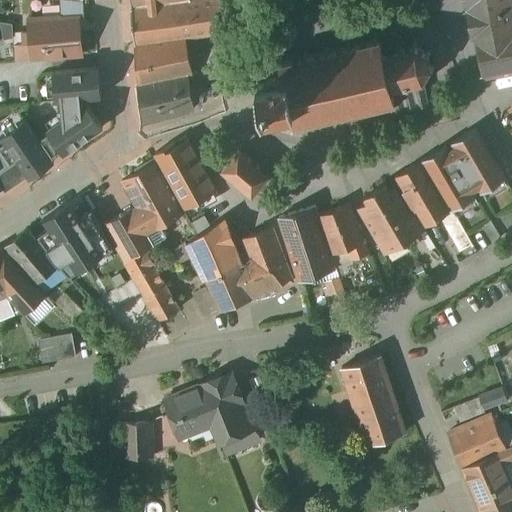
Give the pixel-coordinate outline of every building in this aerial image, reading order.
[(126,0),(129,44),(175,40),(223,35),(219,0),(126,0)] [(452,0),(457,19),(507,8),(505,0),(452,0)] [(511,66),(511,30),(507,8),(457,19),(469,76),(511,66)] [(78,15),(23,18),(24,31),(12,32),(14,59),(80,56),(78,15)] [(241,82),(249,122),(277,116),(280,129),(379,107),(381,119),(415,110),(409,86),(418,74),(417,57),(405,44),(372,52),(368,37),(267,60),(270,75),(241,82)] [(132,88),(183,77),(175,40),(129,44),(132,88)] [(93,59),(43,61),(45,93),(53,93),(54,115),(41,125),(57,156),(101,130),(82,101),(96,98),(93,59)] [(183,77),(132,88),(140,122),(190,111),(183,77)] [(511,104),(500,110),(511,135),(511,152),(506,156),(511,167),(511,104)] [(53,161),(19,118),(0,132),(0,146),(27,181),(53,161)] [(416,165),(436,199),(466,181),(478,201),(504,186),(472,132),(416,165)] [(182,142),(147,154),(152,162),(181,211),(211,193),(182,142)] [(264,176),(231,150),(212,173),(245,200),(264,176)] [(145,232),(181,211),(152,162),(116,183),(128,203),(145,232)] [(436,199),(416,165),(390,178),(416,224),(436,212),(455,244),(461,241),(436,199)] [(416,224),(390,178),(352,199),(377,245),(416,224)] [(98,227),(74,196),(30,228),(77,291),(99,275),(75,244),(98,227)] [(365,255),(345,200),(311,212),(325,253),(343,247),(348,261),(365,255)] [(145,232),(128,203),(95,222),(98,227),(152,321),(176,308),(143,251),(153,246),(145,232)] [(292,280),(329,269),(325,253),(311,212),(310,205),(273,216),(292,280)] [(179,240),(211,315),(291,281),(266,223),(237,235),(247,259),(236,264),(218,223),(179,240)] [(22,226),(0,244),(0,250),(29,285),(54,264),(22,226)] [(0,299),(20,317),(39,297),(0,254),(0,299)] [(342,306),(334,277),(319,281),(328,310),(342,306)] [(34,338),(38,361),(72,355),(69,332),(34,338)] [(370,358),(331,370),(354,445),(394,433),(370,358)] [(226,370),(156,398),(171,438),(206,425),(218,456),(254,442),(226,370)] [(457,472),(496,456),(511,448),(511,442),(495,403),(438,427),(457,472)] [(145,422),(118,422),(118,456),(146,455),(145,422)] [(511,511),(511,494),(496,456),(457,472),(473,511),(511,511)] [(511,459),(501,464),(507,478),(511,475),(511,459)]
